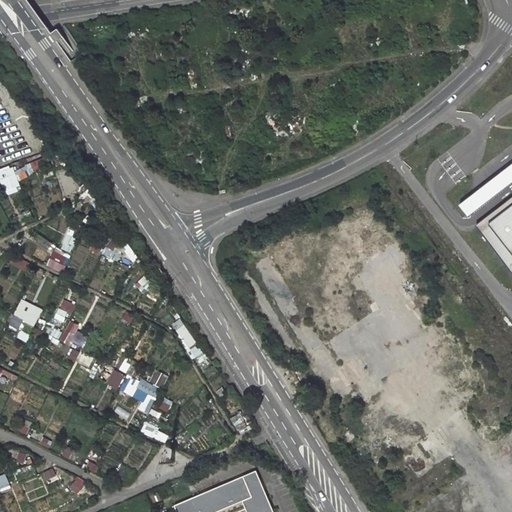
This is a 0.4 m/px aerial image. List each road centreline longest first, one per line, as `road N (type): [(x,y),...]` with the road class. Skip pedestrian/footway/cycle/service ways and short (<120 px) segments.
road 1 (unclassified): [(179,238),(382,145),(455,91),(506,28)]
road 2 (tertiary): [(355,511),(179,238)]
road 3 (tertiary): [(163,248),(328,511)]
road 4 (tertiary): [(27,31),(31,54),(163,248)]
road 5 (tertiary): [(179,238),(45,44),(27,31)]
road 6 (unknown): [(109,502),(74,468),(0,433)]
road 7 (unclassified): [(126,0),(0,19)]
